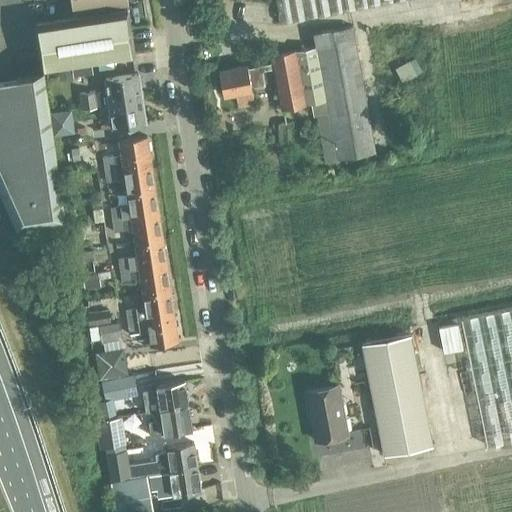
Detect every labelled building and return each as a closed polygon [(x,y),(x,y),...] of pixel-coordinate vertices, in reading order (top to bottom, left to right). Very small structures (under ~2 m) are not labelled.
[(276,0),(280,22),(393,0),(276,0)] [(39,20),(45,64),(135,51),(129,8),(39,20)] [(353,25),(313,32),(316,45),(296,49),(306,103),(326,99),(337,158),(376,151),(353,25)] [(306,104),(296,49),(271,53),(281,108),(306,104)] [(421,70),(415,58),(396,67),(401,80),(421,70)] [(251,86),(265,83),(262,69),(274,67),(273,62),(247,66),(247,63),(218,68),(223,94),(236,92),(238,104),(254,101),(251,86)] [(71,66),(58,67),(60,80),(72,78),(71,66)] [(108,90),(96,92),(97,103),(141,97),(138,72),(105,77),(108,90)] [(95,89),(80,92),(82,106),(97,103),(96,92),(95,89)] [(145,121),(141,97),(97,103),(82,106),(82,108),(58,112),(59,123),(82,120),(99,117),(99,114),(111,112),(113,126),(145,121)] [(103,156),(105,167),(151,160),(147,135),(119,139),(121,153),(103,156)] [(155,186),(151,160),(105,167),(107,180),(125,177),(127,190),(155,186)] [(64,172),(66,185),(81,182),(79,170),(64,172)] [(110,206),(112,218),(159,211),(155,186),(127,190),(129,203),(110,206)] [(103,208),(94,209),(96,222),(104,221),(105,221),(103,208)] [(114,231),(133,228),(135,241),(163,236),(159,211),(112,218),(114,231)] [(96,222),(78,224),(80,238),(106,234),(104,221),(96,222)] [(118,257),(120,269),(167,262),(163,236),(135,241),(137,254),(118,257)] [(80,251),(79,251),(80,259),(93,257),(91,246),(79,248),(80,250),(80,251)] [(92,259),(80,261),(82,272),(94,270),(92,259)] [(171,287),(167,262),(120,269),(122,281),(140,279),(142,291),(171,287)] [(100,285),(98,272),(83,274),(85,287),(100,285)] [(126,308),(127,319),(174,312),(171,287),(142,291),(144,305),(126,308)] [(511,306),(461,317),(487,444),(511,439),(511,306)] [(108,309),(88,312),(89,323),(110,320),(108,309)] [(178,338),(174,312),(127,319),(129,331),(148,329),(150,342),(178,338)] [(102,341),(122,338),(120,322),(89,327),(93,339),(101,338),(102,341)] [(458,322),(439,326),(444,352),(463,348),(458,322)] [(385,454),(432,445),(410,333),(362,343),(385,454)] [(100,377),(127,372),(123,347),(97,351),(100,377)] [(336,351),(334,354),(334,358),(337,360),(341,360),(343,357),(343,353),(340,350),(336,351)] [(93,401),(93,402),(94,406),(96,418),(116,415),(113,396),(133,393),(137,393),(133,373),(101,380),(104,396),(105,399),(93,401)] [(143,390),(146,410),(188,404),(185,380),(157,384),(157,387),(143,390)] [(315,439),(347,433),(338,384),(306,389),(315,439)] [(192,427),(188,404),(146,410),(146,411),(151,410),(152,419),(148,420),(150,434),(192,427)] [(116,415),(96,418),(97,421),(101,447),(105,447),(126,444),(121,415),(116,415)] [(126,444),(105,447),(110,479),(170,470),(198,466),(194,441),(166,446),(167,450),(155,452),(157,459),(130,463),(129,463),(126,444)] [(201,489),(198,466),(170,470),(171,479),(166,480),(168,489),(172,489),(173,493),(201,489)] [(154,511),(148,474),(111,480),(116,511),(154,511)]
